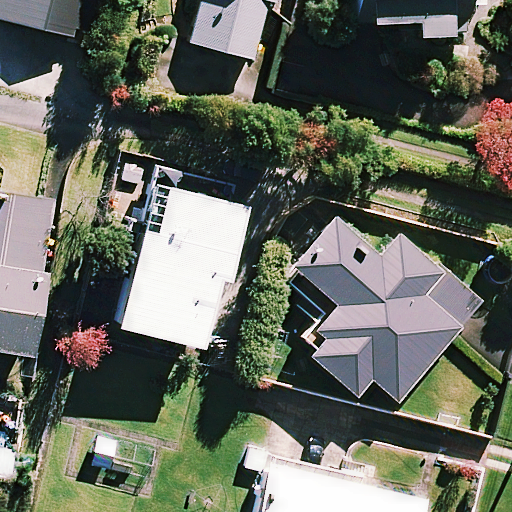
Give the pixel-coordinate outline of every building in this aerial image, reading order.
[(0,0),(0,19),(72,36),(80,0),(0,0)] [(191,0),(181,42),(246,58),(260,0),(264,0),(268,1),(268,0),(191,0)] [(454,0),(349,0),(349,18),(398,19),(397,32),(454,33),(454,0)] [(231,186),(151,166),(137,222),(125,219),(99,322),(183,343),(200,273),(209,275),(231,186)] [(46,198),(0,191),(0,349),(23,353),(46,198)] [(364,249),(322,212),(275,266),(322,307),(288,346),(343,393),(358,376),(387,400),(470,303),(383,228),(364,249)] [(0,487),(11,452),(0,448),(0,487)] [(409,511),(414,494),(251,453),(236,511),(409,511)]
